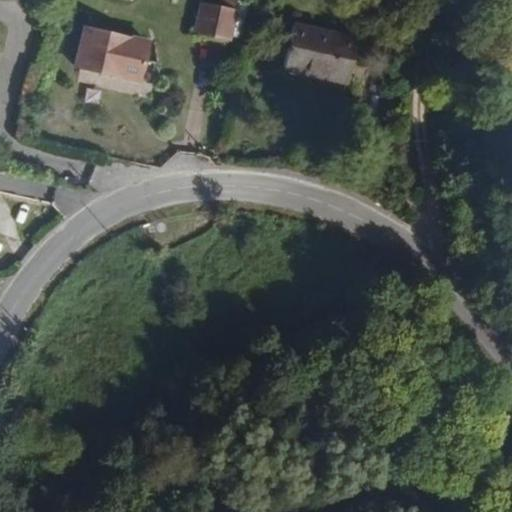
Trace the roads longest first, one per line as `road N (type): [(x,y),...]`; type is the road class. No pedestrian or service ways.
road 1 (unclassified): [(511,360),(391,236),(311,198),(225,184),(132,200),(79,228),(34,276),(0,331)]
road 2 (unknown): [(0,127),(12,157),(31,168),(155,194)]
